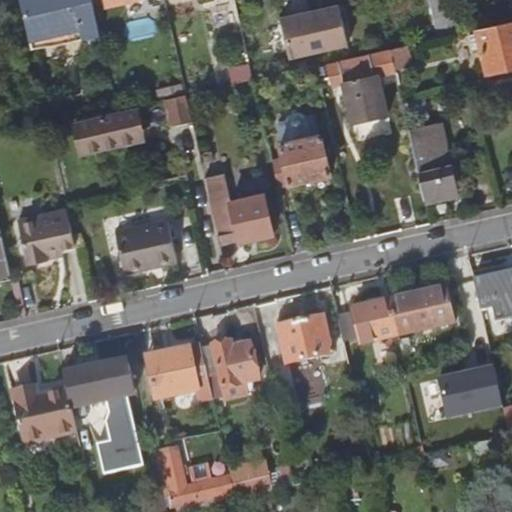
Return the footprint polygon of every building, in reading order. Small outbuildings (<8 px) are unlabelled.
[(22,0),(32,43),(64,36),(66,44),(102,35),(93,0),(22,0)] [(430,0),(438,31),(458,26),(452,0),(430,0)] [(293,59),(351,45),(342,7),(284,20),(293,59)] [(511,23),(478,31),(482,47),(478,48),(479,54),(484,53),(489,74),(511,68),(511,23)] [(32,43),(34,51),(66,44),(64,36),(32,43)] [(407,47),(394,50),(397,64),(410,61),(407,47)] [(374,55),(342,62),(348,85),(379,78),(374,55)] [(194,123),(188,97),(167,102),(172,128),(194,123)] [(77,125),(82,144),(138,131),(134,112),(77,125)] [(289,120),(288,121),(281,123),(281,126),(281,129),(284,144),(283,145),(286,159),(275,162),(280,188),(332,176),(323,136),(322,136),(318,120),(317,118),(315,115),(307,117),(307,116),(304,114),(300,113),(297,114),(293,115),(291,117),(289,120)] [(412,132),(428,200),(459,193),(443,125),(412,132)] [(207,178),(220,237),(240,233),(242,242),(275,234),(266,194),(232,202),(226,174),(207,178)] [(58,251),(78,247),(69,210),(22,221),(30,265),(50,261),(49,259),(59,256),(58,251)] [(0,282),(14,279),(0,216),(0,282)] [(116,231),(125,272),(179,261),(170,220),(116,231)] [(511,273),(476,282),(483,312),(496,309),(499,322),(511,319),(511,273)] [(390,296),(399,337),(457,324),(449,289),(405,299),(404,293),(390,296)] [(374,343),(399,337),(390,296),(376,299),(377,304),(368,307),(354,309),(362,345),(374,343)] [(279,321),(280,328),(301,323),(299,317),(279,321)] [(301,323),(280,328),(289,365),(333,355),(325,318),(301,323)] [(237,348),(235,342),(217,347),(230,401),(253,395),(250,384),(263,380),(254,344),(237,348)] [(204,403),(215,400),(203,347),(178,353),(179,359),(152,365),(161,402),(203,393),(204,403)] [(86,370),(94,405),(136,395),(128,360),(86,370)] [(499,364),(440,373),(448,416),(506,407),(499,364)] [(74,409),(94,405),(86,370),(66,375),(67,380),(70,389),(74,409)] [(12,392),(13,397),(39,391),(38,386),(12,392)] [(80,434),(74,409),(70,389),(40,396),(39,391),(13,397),(25,446),(80,434)] [(173,510),(238,496),(234,479),(218,483),(218,484),(196,490),(187,453),(165,457),(166,464),(174,497),(170,499),(173,510)] [(277,492),(277,490),(273,476),(269,461),(232,470),(234,479),(238,496),(239,500),(277,492)] [(296,466),(299,481),(318,477),(315,462),(296,466)] [(170,511),(173,510),(170,499),(174,497),(166,464),(159,466),(170,511)] [(273,476),(277,490),(284,489),(280,474),(273,476)] [(146,503),(148,511),(166,511),(169,511),(167,502),(162,503),(162,500),(146,503)]
